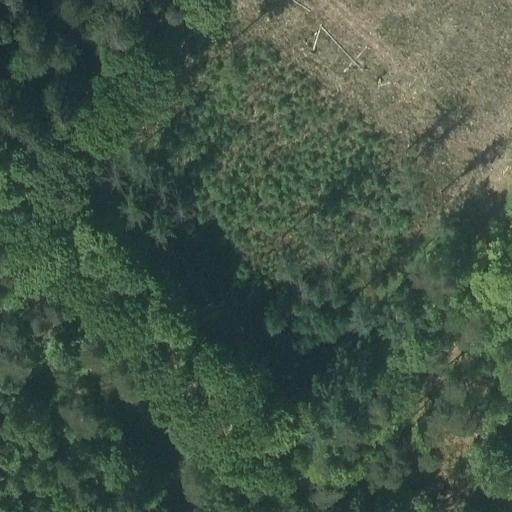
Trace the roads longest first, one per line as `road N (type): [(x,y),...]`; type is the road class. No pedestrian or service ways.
road 1 (track): [(284,511),(280,480),(217,429),(27,226)]
road 2 (track): [(511,196),(280,480)]
road 3 (track): [(200,0),(27,226)]
